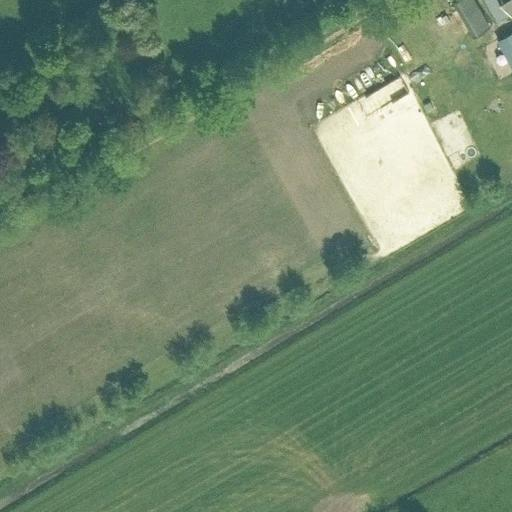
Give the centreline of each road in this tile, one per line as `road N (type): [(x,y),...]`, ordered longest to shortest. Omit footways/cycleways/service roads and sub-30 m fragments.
road 1 (track): [(0,226),(385,0)]
road 2 (track): [(0,184),(315,0)]
